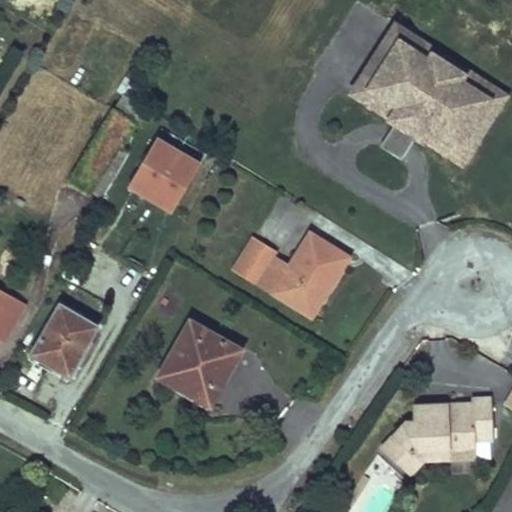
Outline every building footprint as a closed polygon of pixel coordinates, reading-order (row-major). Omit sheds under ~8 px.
[(374,88),(399,49),(404,48),(430,65),(439,63),(458,74),(460,84),(486,101),(486,106),(461,145),(456,146),(430,129),(423,141),(463,167),(508,99),(397,26),(353,96),(393,122),(400,110),(374,93),(374,88)] [(486,101),(460,84),(458,74),(439,63),(430,65),(404,48),(399,49),(374,88),(374,93),(400,110),(393,122),(397,125),(418,138),(423,141),(430,129),(456,146),(461,145),(486,106),(486,101)] [(140,122),(119,109),(77,179),(94,190),(120,147),(124,149),(140,122)] [(403,162),(418,138),(397,125),(382,149),(403,162)] [(207,167),(163,140),(139,181),(148,186),(145,192),(170,207),(174,201),(182,207),(207,167)] [(148,186),(139,181),(135,186),(145,192),(148,186)] [(179,212),(182,207),(174,201),(170,207),(179,212)] [(259,281),(304,311),(327,278),(335,283),(354,255),(318,231),(295,266),(277,254),(279,250),(257,236),(237,266),(259,281)] [(313,317),(335,283),(327,278),(304,311),(313,317)] [(0,310),(9,296),(0,290),(0,310)] [(54,301),(59,304),(101,327),(87,352),(94,355),(109,328),(102,305),(81,293),(58,294),(54,301)] [(101,327),(59,304),(31,353),(73,376),(87,352),(101,327)] [(238,369),(247,354),(195,322),(163,374),(201,398),(224,361),(238,369)] [(214,406),(238,369),(224,361),(201,398),(214,406)] [(405,425),(381,448),(403,471),(420,455),(447,452),(472,450),(472,443),(489,442),(485,396),(467,398),(468,404),(412,409),(413,423),(405,425)] [(420,455),(403,471),(410,476),(422,465),(447,463),(447,452),(420,455)]
